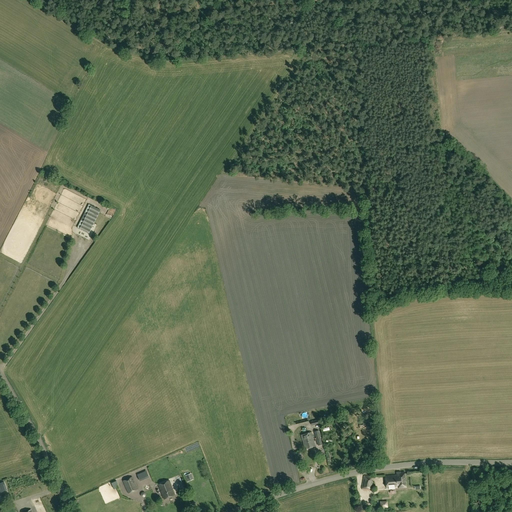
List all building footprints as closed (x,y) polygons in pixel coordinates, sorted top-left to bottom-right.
[(89,204),(78,228),(80,229),(80,230),(89,234),(101,210),(89,204)] [(322,445),(318,431),(314,432),(318,446),(322,445)] [(304,444),(314,441),(311,432),(301,435),(302,441),(303,441),(304,443),(304,444)] [(304,444),(304,443),(303,444),(305,450),(316,447),(314,441),(304,444)] [(25,469),(37,465),(34,456),(22,460),(25,469)] [(140,482),(150,478),(147,471),(138,475),(140,482)] [(385,475),(385,484),(385,487),(397,486),(397,487),(405,487),(404,480),(404,471),(395,472),(395,474),(385,475)] [(9,481),(12,488),(40,480),(38,473),(9,481)] [(191,473),(185,476),(187,482),(193,479),(191,473)] [(370,490),(373,481),(371,480),(372,478),(364,476),(361,487),(370,490)] [(129,493),(137,489),(132,477),(123,481),(129,493)] [(164,499),(175,495),(169,481),(158,485),(164,499)] [(13,492),(16,500),(42,492),(39,484),(13,492)] [(39,510),(44,509),(40,498),(35,499),(39,510)]
